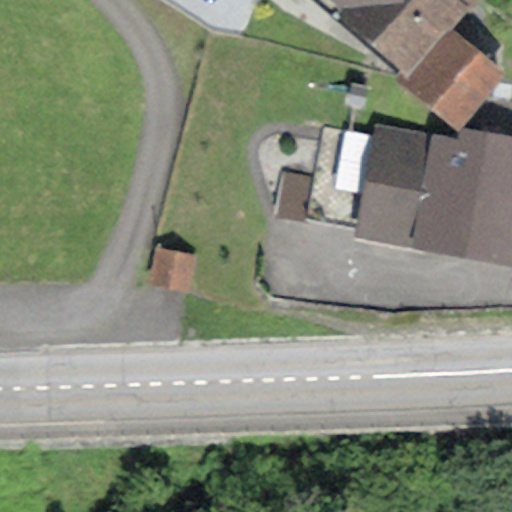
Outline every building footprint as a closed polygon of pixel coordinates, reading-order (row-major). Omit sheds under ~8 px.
[(333,0),(383,42),(412,66),(442,31),(464,5),(457,0),(333,0)] [(412,66),(401,79),(459,127),(499,79),(442,31),(412,66)] [(312,191),(374,203),(385,139),(324,128),(314,181),(312,191)] [(463,153),(385,139),(374,203),(368,234),(508,260),(511,235),(511,145),(466,137),(463,153)] [(307,221),(312,191),(314,181),(284,176),(277,216),(307,221)] [(160,249),(155,275),(187,281),(192,255),(160,249)]
